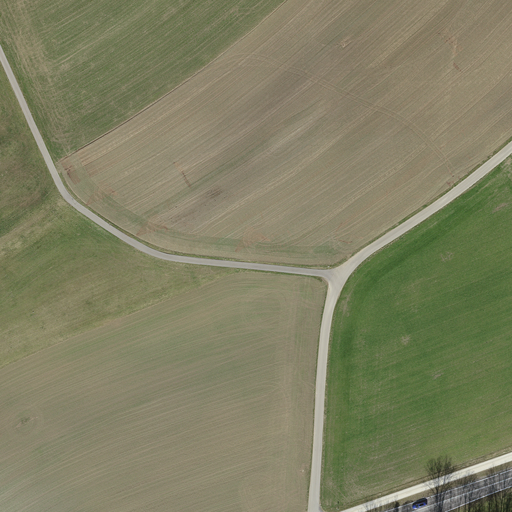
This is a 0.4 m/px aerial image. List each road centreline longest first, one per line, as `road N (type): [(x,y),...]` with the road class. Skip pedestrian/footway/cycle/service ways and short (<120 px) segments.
road 1 (unclassified): [(313,511),(323,339),(338,273),(511,144)]
road 2 (track): [(0,57),(61,204),(147,255),(338,273)]
road 3 (track): [(511,462),(349,511)]
